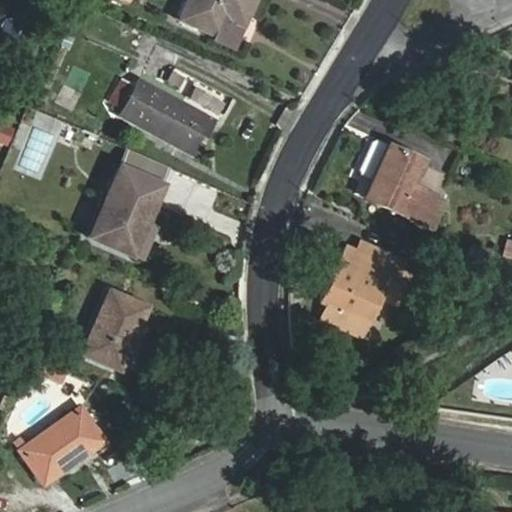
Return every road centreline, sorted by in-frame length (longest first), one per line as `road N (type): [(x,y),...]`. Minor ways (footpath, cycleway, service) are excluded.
road 1 (residential): [(360,52),(301,158),(261,291),(281,441)]
road 2 (residential): [(281,441),(357,436),(511,453)]
road 3 (residential): [(133,511),(281,441)]
road 4 (residential): [(360,52),(477,21),(511,3)]
